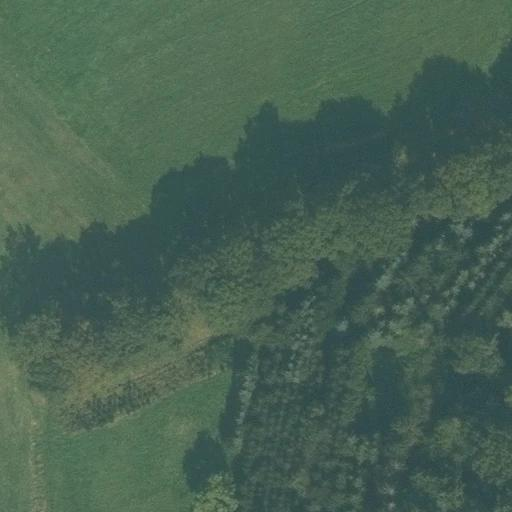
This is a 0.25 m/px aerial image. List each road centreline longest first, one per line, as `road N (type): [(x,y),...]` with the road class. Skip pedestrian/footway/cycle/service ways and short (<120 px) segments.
road 1 (track): [(511,152),(87,345),(60,370)]
road 2 (track): [(511,286),(394,438),(382,511)]
